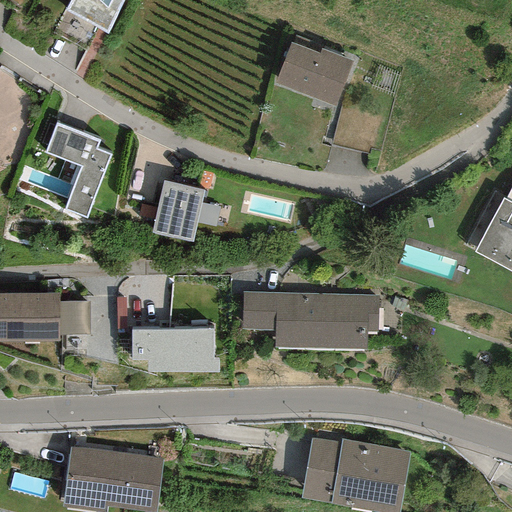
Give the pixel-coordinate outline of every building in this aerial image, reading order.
[(125,0),(69,0),(64,9),(108,35),(125,0)] [(352,60),(322,48),(320,54),(291,43),(275,84),(334,107),(352,60)] [(100,140),(56,123),(44,152),(80,166),(63,210),(86,219),(111,154),(97,148),(100,140)] [(204,191),(163,181),(151,234),(192,243),(204,191)] [(511,185),(505,200),(502,198),(473,252),(511,272),(511,185)] [(58,293),(4,294),(4,343),(59,342),(58,335),(58,302),(58,293)] [(274,329),(274,348),(366,349),(366,332),(378,332),(378,294),(242,293),(242,329),(274,329)] [(89,302),(58,302),(58,335),(89,335),(89,302)] [(147,360),(147,372),(218,372),(218,358),(213,358),(213,330),(131,330),(131,360),(147,360)] [(310,438),(300,499),(378,511),(398,511),(409,452),(341,440),(340,443),(310,438)] [(104,511),(105,511),(106,507),(148,511),(156,511),(163,458),(69,446),(62,507),(104,511)]
